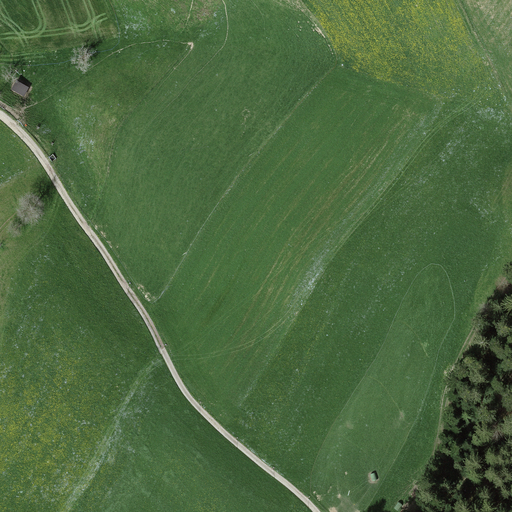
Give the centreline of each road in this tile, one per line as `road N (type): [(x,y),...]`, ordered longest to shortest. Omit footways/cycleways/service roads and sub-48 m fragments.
road 1 (track): [(0,114),(45,163),(180,389),(316,511)]
road 2 (track): [(402,511),(435,452),(465,342),(511,274)]
